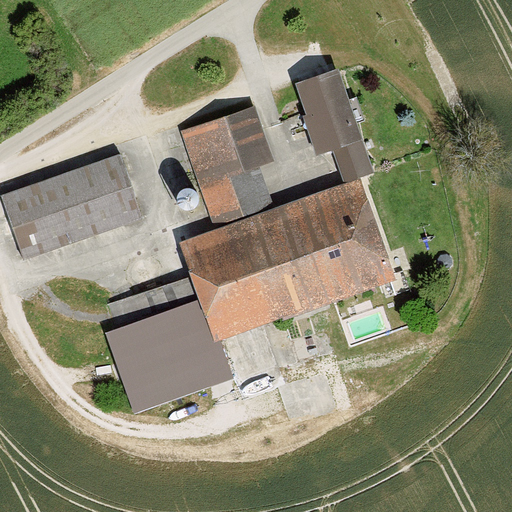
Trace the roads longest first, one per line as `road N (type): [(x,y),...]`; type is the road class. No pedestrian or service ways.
road 1 (unclassified): [(247,0),(0,153)]
road 2 (unknown): [(129,73),(181,226)]
